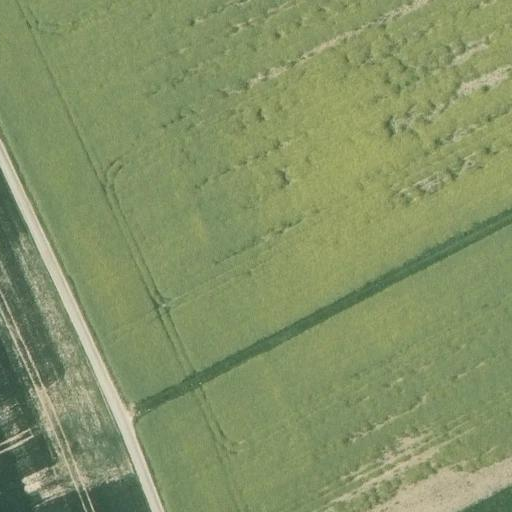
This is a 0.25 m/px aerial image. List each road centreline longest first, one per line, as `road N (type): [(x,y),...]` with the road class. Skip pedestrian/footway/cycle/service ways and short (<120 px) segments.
road 1 (track): [(511,217),(0,486)]
road 2 (track): [(158,511),(0,154)]
